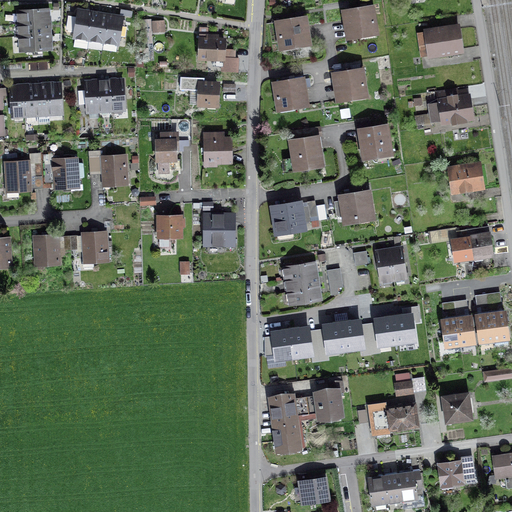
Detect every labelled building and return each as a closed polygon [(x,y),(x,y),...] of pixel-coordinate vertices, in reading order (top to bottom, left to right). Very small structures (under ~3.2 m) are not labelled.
[(344,12),(348,38),(376,33),(372,7),(344,12)] [(19,11),(19,24),(48,22),(48,9),(19,11)] [(75,31),(74,36),(89,39),(93,14),(78,11),(77,17),(68,16),(66,28),(68,30),(75,31)] [(88,47),(102,49),(103,41),(107,16),(93,14),(89,39),(88,47)] [(121,26),(122,18),(107,16),(103,41),(118,43),(119,36),(125,37),(127,26),(121,26)] [(154,29),(166,29),(165,18),(153,18),(154,29)] [(277,22),(281,48),(309,44),(305,18),(277,22)] [(142,19),(145,61),(154,61),(151,19),(142,19)] [(19,24),(20,36),(49,34),(48,22),(19,24)] [(418,35),(422,55),(460,49),(457,29),(418,35)] [(21,51),(50,49),(49,34),(20,36),(21,51)] [(213,59),(213,62),(223,63),(224,40),(217,40),(217,38),(207,38),(207,39),(200,39),(199,58),(213,59)] [(334,74),(338,100),(366,96),(362,70),(334,74)] [(275,83),(279,109),(306,105),(302,79),(275,83)] [(125,109),(123,80),(110,81),(112,110),(125,109)] [(98,82),(100,111),(112,110),(110,81),(98,82)] [(86,104),(87,111),(100,111),(98,82),(85,83),(86,90),(78,91),(79,104),(86,104)] [(200,83),(199,105),(216,105),(217,84),(200,83)] [(62,113),(60,84),(48,85),(49,114),(62,113)] [(38,123),(50,122),(49,114),(48,85),(35,86),(37,115),(38,123)] [(10,87),(12,116),(25,115),(23,86),(10,87)] [(36,121),(35,115),(37,115),(35,86),(23,86),(25,115),(27,115),(27,121),(36,121)] [(443,120),(443,121),(471,117),(466,90),(456,92),(455,88),(438,91),(440,102),(430,104),(433,122),(443,120)] [(417,122),(431,120),(430,112),(416,113),(417,122)] [(371,129),(369,119),(355,121),(358,137),(360,136),(364,157),(391,153),(386,126),(371,129)] [(295,169),(322,164),(318,143),(321,143),(319,127),(294,131),(296,139),(306,137),(306,139),(291,142),(293,158),(295,169)] [(169,171),(168,159),(174,159),(173,141),(176,141),(176,133),(161,134),(162,141),(157,141),(158,172),(169,171)] [(216,166),(216,163),(231,162),(231,138),(221,138),(221,133),(204,133),(205,166),(216,166)] [(90,174),(98,174),(98,169),(97,158),(99,158),(99,150),(89,151),(90,174)] [(42,176),(49,176),(49,172),(48,161),(53,161),(53,152),(41,152),(41,154),(42,176)] [(35,176),(42,176),(41,154),(33,154),(34,162),(34,163),(35,173),(35,176)] [(64,155),(64,160),(53,161),(48,161),(49,172),(54,172),(55,187),(78,186),(77,159),(72,160),(71,154),(64,155)] [(127,183),(125,156),(99,158),(97,158),(98,169),(102,168),(103,184),(127,183)] [(283,159),(285,170),(295,169),(293,158),(283,159)] [(30,185),(36,185),(35,176),(35,173),(34,163),(34,162),(5,164),(7,190),(30,189),(30,185)] [(451,171),(454,189),(481,185),(478,166),(451,171)] [(344,216),(345,222),(372,217),(368,192),(341,196),(342,202),(334,203),(337,217),(344,216)] [(140,198),(140,205),(155,204),(154,197),(140,198)] [(304,228),(303,222),(310,221),(310,217),(317,216),(315,202),(307,203),(308,207),(301,208),(300,203),(272,207),(277,233),(304,228)] [(204,214),(203,246),(235,245),(235,214),(204,214)] [(159,217),(159,236),(181,236),(180,217),(159,217)] [(453,241),(456,259),(491,254),(487,227),(457,231),(458,240),(453,241)] [(83,234),(83,235),(77,236),(78,246),(83,246),(84,267),(93,266),(92,261),(108,260),(106,233),(83,234)] [(63,236),(64,250),(71,250),(70,235),(63,236)] [(59,263),(59,250),(64,250),(63,236),(58,237),(58,236),(34,238),(36,264),(59,263)] [(0,239),(0,266),(11,266),(9,239),(0,239)] [(406,277),(401,248),(389,250),(393,279),(406,277)] [(376,252),(381,281),(393,279),(389,250),(376,252)] [(354,253),(355,265),(368,263),(366,251),(354,253)] [(285,267),(287,279),(316,275),(314,262),(285,267)] [(340,268),(327,270),(330,289),(337,287),(343,287),(340,268)] [(287,279),(289,292),(318,287),(316,275),(287,279)] [(291,304),(320,300),(318,287),(289,292),(291,304)] [(496,294),(488,295),(490,311),(498,310),(496,294)] [(481,312),(490,311),(488,295),(479,296),(481,312)] [(463,300),(455,301),(456,315),(465,314),(463,300)] [(448,316),(456,315),(455,301),(446,303),(448,316)] [(505,312),(490,314),(494,339),(508,337),(505,312)] [(479,341),(494,339),(490,314),(476,316),(479,341)] [(415,343),(411,316),(375,321),(379,348),(415,343)] [(471,317),(457,319),(460,344),(475,342),(471,317)] [(446,346),(460,344),(457,319),(443,321),(446,346)] [(324,327),(328,354),(363,349),(359,322),(324,327)] [(308,329),(272,334),(276,362),(312,357),(308,329)] [(511,368),(484,372),(485,380),(511,376),(511,368)] [(396,383),(397,394),(412,392),(409,373),(396,375),(397,383),(396,383)] [(315,405),(314,397),(306,398),(308,413),(319,411),(320,416),(340,414),(337,391),(343,390),(342,381),(329,383),(330,390),(317,391),(318,405),(315,405)] [(295,418),(294,415),(308,413),(306,398),(292,400),(291,395),(271,397),(275,421),(295,418)] [(470,417),(469,412),(472,412),(470,399),(467,400),(467,395),(444,398),(448,420),(470,417)] [(390,432),(389,428),(417,425),(414,405),(386,408),(385,402),(372,404),(376,434),(390,432)] [(358,406),(360,421),(368,420),(367,405),(358,406)] [(279,452),(299,449),(295,418),(275,421),(279,452)] [(511,487),(511,454),(503,456),(503,455),(493,456),(496,477),(505,475),(507,488),(511,487)] [(463,485),(463,483),(476,482),(474,469),(462,471),(460,460),(455,461),(454,458),(448,459),(448,462),(438,463),(442,489),(463,485)] [(422,486),(420,471),(398,474),(402,500),(416,498),(415,487),(422,486)] [(384,476),(387,502),(402,500),(398,474),(384,476)] [(369,478),(373,504),(387,502),(384,476),(369,478)] [(299,482),(302,502),(328,498),(325,478),(299,482)]
